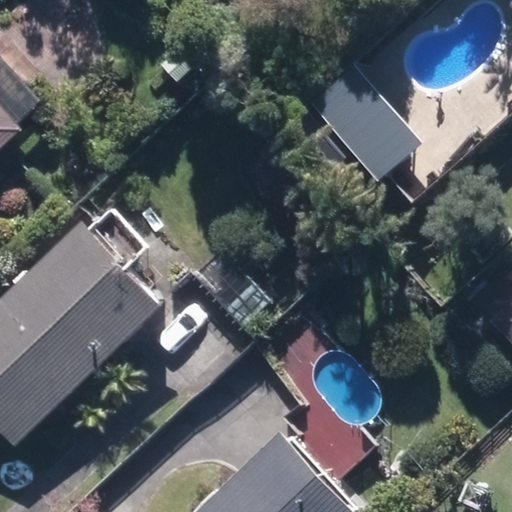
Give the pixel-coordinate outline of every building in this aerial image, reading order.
[(362,67),(319,106),(388,182),(431,143),(362,67)] [(0,155),(28,128),(0,99),(0,155)] [(0,419),(28,447),(169,301),(81,216),(0,299),(0,419)] [(511,298),(495,315),(511,331),(511,298)] [(370,511),(371,511),(287,425),(198,511),(370,511)]
